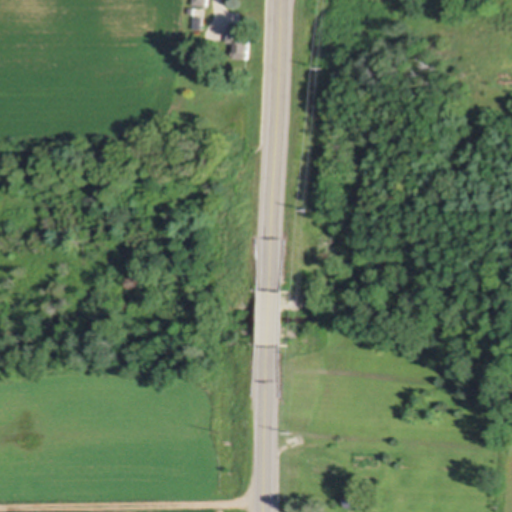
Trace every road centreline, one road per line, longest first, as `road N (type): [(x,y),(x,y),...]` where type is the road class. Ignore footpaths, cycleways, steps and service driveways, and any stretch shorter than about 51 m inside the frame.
road 1 (secondary): [(282,0),(275,256)]
road 2 (secondary): [(271,371),(266,511)]
